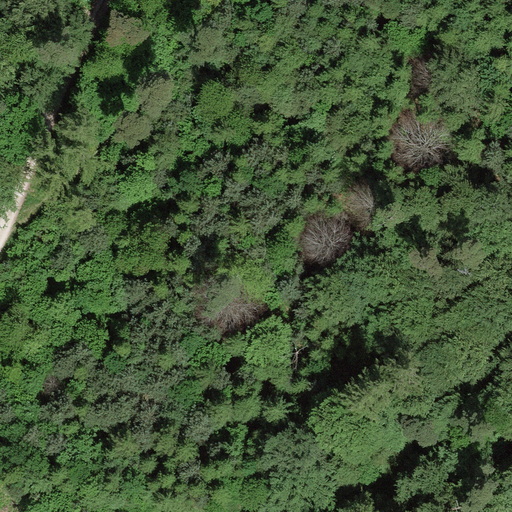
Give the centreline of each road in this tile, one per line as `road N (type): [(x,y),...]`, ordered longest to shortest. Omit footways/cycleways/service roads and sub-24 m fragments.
road 1 (track): [(0,225),(86,163),(221,0)]
road 2 (track): [(104,0),(0,224)]
